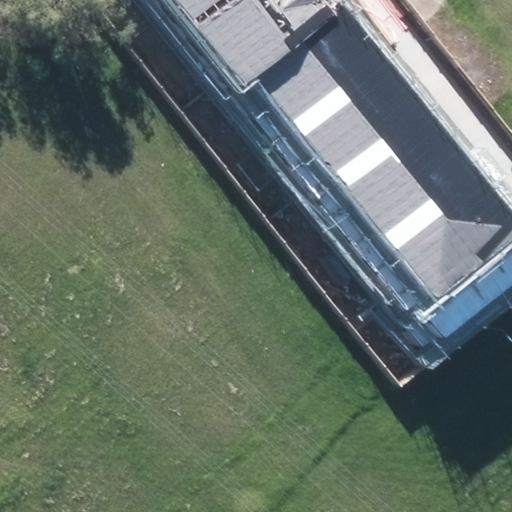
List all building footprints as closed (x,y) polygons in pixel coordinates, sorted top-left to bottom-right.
[(175,0),(196,25),(227,0),(175,0)] [(321,0),(227,0),(196,25),(245,87),(257,77),(335,17),(321,0)] [(511,87),(511,75),(455,0),(453,0),(389,48),(452,133),(511,87)] [(335,17),(257,77),(300,129),(387,59),(346,8),(335,17)] [(387,59),(300,129),(341,181),(429,113),(387,59)] [(429,113),(341,181),(391,244),(479,173),(429,113)] [(511,213),(479,173),(391,244),(436,299),(511,236),(511,213)]
